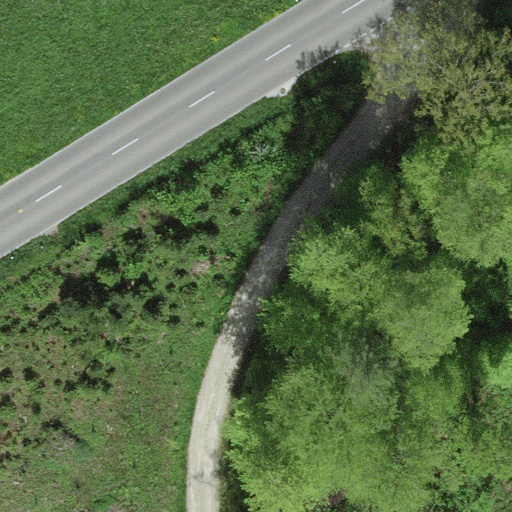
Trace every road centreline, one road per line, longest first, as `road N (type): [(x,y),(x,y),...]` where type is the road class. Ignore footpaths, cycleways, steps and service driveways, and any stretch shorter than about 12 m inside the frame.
road 1 (track): [(436,0),(431,27),(245,318),(216,381),(206,511)]
road 2 (tertiary): [(0,221),(369,0)]
